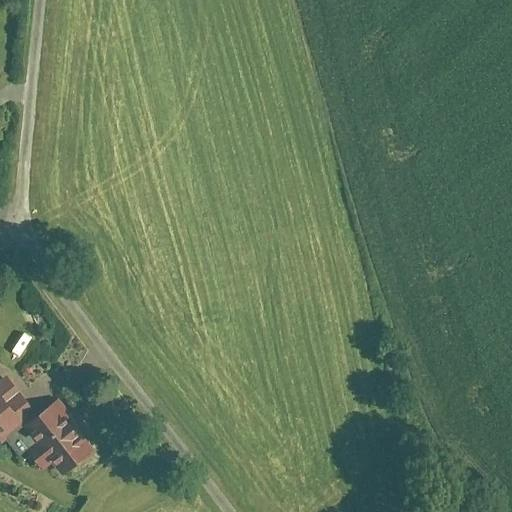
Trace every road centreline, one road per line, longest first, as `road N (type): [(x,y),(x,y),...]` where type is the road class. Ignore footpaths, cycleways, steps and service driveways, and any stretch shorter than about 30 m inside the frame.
road 1 (residential): [(16,236),(227,511)]
road 2 (residential): [(42,0),(16,236)]
